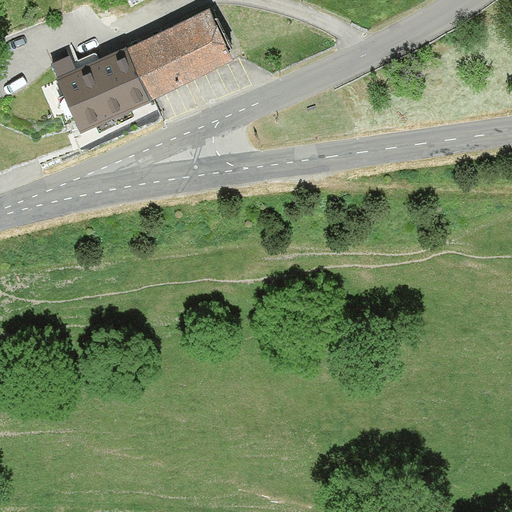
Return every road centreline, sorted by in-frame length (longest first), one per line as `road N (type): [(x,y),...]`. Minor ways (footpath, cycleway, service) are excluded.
road 1 (tertiary): [(511,130),(255,165),(168,160)]
road 2 (residential): [(168,160),(217,120),(335,73),(472,0)]
road 3 (tertiary): [(168,160),(0,213)]
